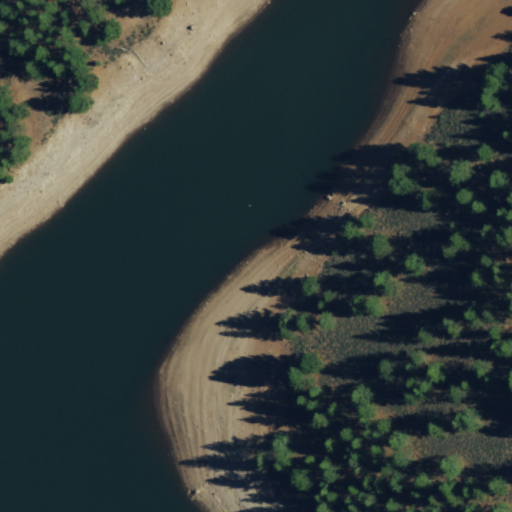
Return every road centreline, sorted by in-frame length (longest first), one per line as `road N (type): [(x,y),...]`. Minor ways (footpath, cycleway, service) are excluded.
road 1 (track): [(403,511),(389,493),(304,447),(282,426),(278,378)]
road 2 (track): [(137,0),(131,9),(95,1),(72,11),(0,97)]
